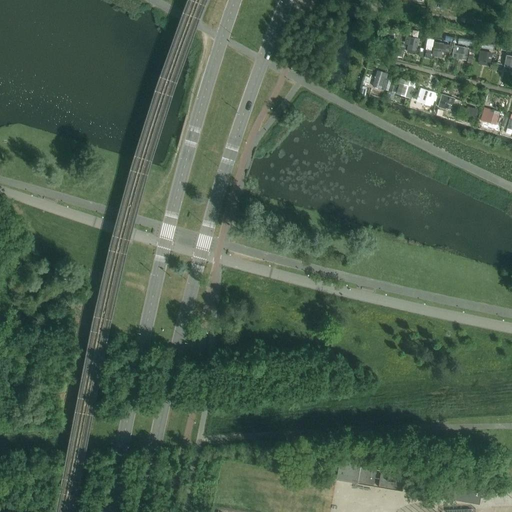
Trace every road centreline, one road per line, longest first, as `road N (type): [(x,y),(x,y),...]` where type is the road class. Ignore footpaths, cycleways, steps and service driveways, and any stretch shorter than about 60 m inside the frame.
road 1 (secondary): [(142,511),(202,242),(286,0)]
road 2 (secondary): [(234,0),(155,281),(111,511)]
